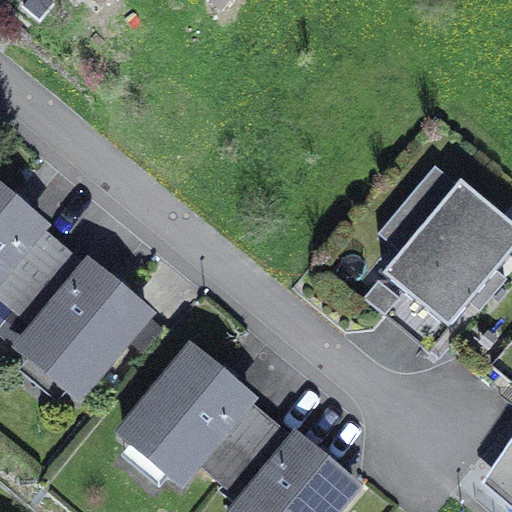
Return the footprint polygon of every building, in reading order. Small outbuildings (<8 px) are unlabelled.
[(511,228),(462,186),(384,278),(449,333),(511,258),(511,228)] [(43,229),(0,192),(0,279),(40,232),(43,229)] [(0,279),(0,299),(15,312),(65,253),(40,232),(0,279)] [(90,274),(65,253),(15,312),(40,333),(90,274)] [(40,333),(23,353),(79,400),(147,316),(93,270),(90,274),(40,333)] [(400,301),(379,283),(364,300),(385,318),(400,301)] [(249,402),(193,355),(125,438),(181,486),(197,465),(247,405),(249,402)] [(223,486),(272,426),(247,405),(197,465),(223,486)] [(272,426),(223,486),(248,507),(297,448),(272,426)] [(248,507),(243,511),(336,511),(355,490),(300,444),(297,448),(248,507)]
